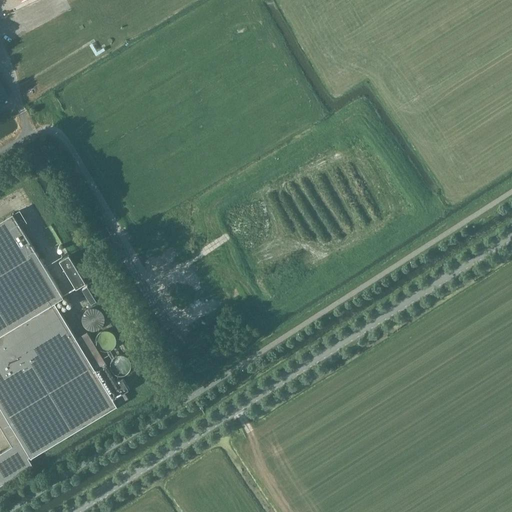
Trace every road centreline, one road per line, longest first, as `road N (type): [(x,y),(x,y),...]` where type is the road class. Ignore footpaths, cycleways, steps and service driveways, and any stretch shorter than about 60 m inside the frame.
road 1 (tertiary): [(72,511),(511,231)]
road 2 (track): [(151,284),(61,133),(46,128),(24,136)]
road 3 (track): [(183,337),(151,284),(226,236)]
